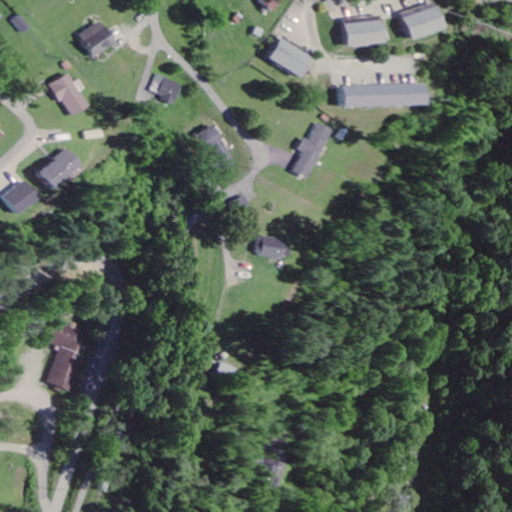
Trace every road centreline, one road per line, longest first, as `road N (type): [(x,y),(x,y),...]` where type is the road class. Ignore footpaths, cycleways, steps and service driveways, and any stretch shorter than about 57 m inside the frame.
road 1 (tertiary): [(56,511),(108,373),(119,273),(108,256),(78,248),(0,280)]
road 2 (residential): [(160,0),(163,37),(253,148),(253,173)]
